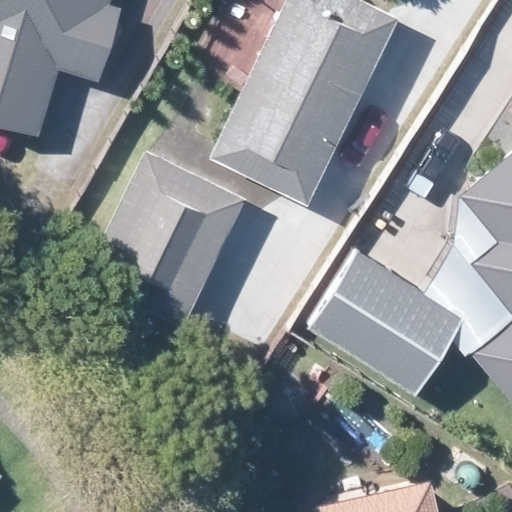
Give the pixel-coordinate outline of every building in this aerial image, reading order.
[(0,0),(0,106),(47,121),(67,56),(108,68),(128,0),(0,0)] [(406,4),(398,0),(290,0),(220,146),(316,192),(406,4)] [(253,183),(161,142),(153,137),(93,266),(193,313),(253,183)] [(511,302),(511,325),(478,354),(511,394),(511,147),(460,191),(496,235),(472,255),(511,302)] [(472,306),(464,301),(366,240),(319,315),(426,380),(472,306)] [(450,511),(440,464),(323,491),(328,511),(450,511)]
